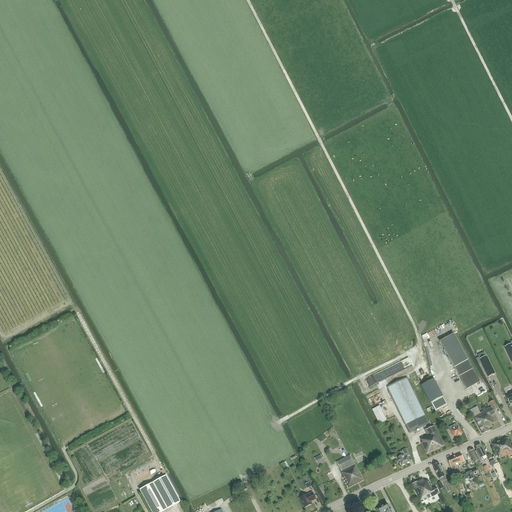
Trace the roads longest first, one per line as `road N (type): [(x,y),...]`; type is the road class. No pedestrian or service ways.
road 1 (track): [(420,467),(384,385),(424,362),(418,335),(248,0)]
road 2 (track): [(146,511),(134,486),(153,455),(76,310)]
road 3 (tertiary): [(328,511),(511,426)]
road 4 (track): [(511,119),(451,0)]
